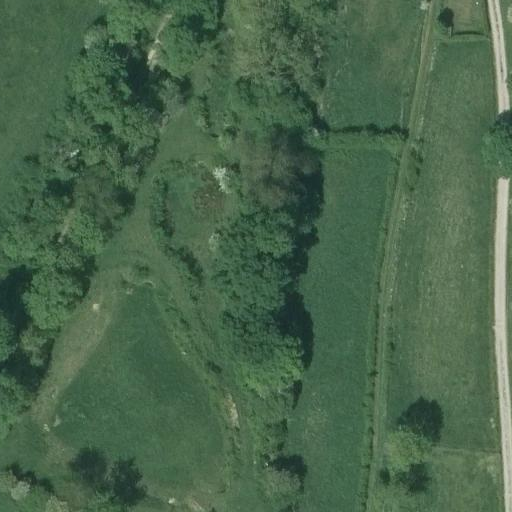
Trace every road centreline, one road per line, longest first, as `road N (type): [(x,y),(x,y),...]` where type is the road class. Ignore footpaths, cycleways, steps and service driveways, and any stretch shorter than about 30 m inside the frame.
road 1 (track): [(434,0),(382,280),(369,511)]
road 2 (track): [(490,0),(501,99),(498,317),(510,511)]
road 3 (track): [(170,0),(0,371)]
